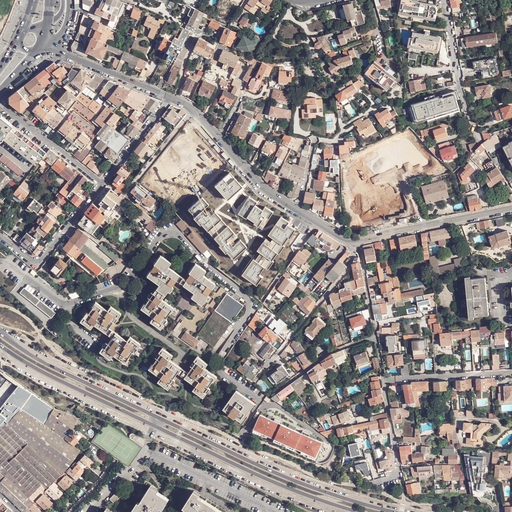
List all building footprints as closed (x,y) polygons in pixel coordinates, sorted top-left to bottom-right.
[(110,19),(112,14),(112,13),(111,13),(114,6),(100,0),(82,0),(84,8),(110,19)] [(125,6),(126,3),(119,0),(100,0),(114,6),(111,13),(112,13),(112,14),(116,15),(121,4),(125,6)] [(226,0),(223,6),(229,10),(236,0),(226,0)] [(271,0),(249,0),(245,8),(253,13),(254,14),(257,9),(256,8),(258,4),(263,7),(261,9),(267,13),(271,7),(268,5),(271,0)] [(375,0),(378,9),(391,7),(389,0),(375,0)] [(435,6),(403,0),(401,0),(399,14),(435,21),(437,10),(435,6)] [(354,6),(352,1),(344,3),(344,5),(345,8),(348,18),(348,21),(351,20),(353,25),(353,26),(359,24),(355,12),(354,6)] [(141,12),(133,8),(131,16),(138,19),(139,20),(141,12)] [(207,14),(196,8),(195,8),(193,13),(192,16),(191,16),(188,24),(186,29),(189,30),(195,33),(197,34),(205,31),(207,28),(203,26),(202,30),(198,28),(203,16),(206,17),(207,14)] [(365,22),(361,10),(355,12),(359,24),(365,22)] [(192,16),(193,13),(189,12),(185,22),(188,24),(191,16),(192,16)] [(105,25),(84,13),(81,22),(103,32),(105,26),(105,25)] [(164,23),(166,20),(165,20),(163,19),(159,17),(158,20),(148,16),(144,24),(152,27),(148,36),(154,38),(161,21),(164,23)] [(250,19),(245,16),(240,23),(245,27),(246,26),(250,19)] [(220,23),(211,20),(208,25),(217,30),(220,23)] [(111,29),(105,26),(103,32),(81,22),(79,32),(105,43),(111,29)] [(345,38),(352,36),(353,37),(361,35),(360,31),(359,30),(358,26),(355,28),(355,27),(350,28),(350,29),(343,31),(345,38)] [(225,27),(219,41),(230,45),(232,41),(233,41),(233,40),(232,40),(236,32),(225,27)] [(343,29),(337,31),(341,45),(347,43),(345,38),(343,29)] [(362,31),(360,31),(361,35),(363,41),(364,40),(373,31),(373,30),(372,29),(370,29),(368,29),(362,31)] [(424,31),(414,29),(409,52),(408,58),(416,60),(417,54),(437,58),(441,34),(430,32),(430,31),(424,30),(424,31)] [(182,61),(195,33),(189,30),(187,35),(183,44),(174,62),(170,71),(171,71),(167,82),(172,84),(175,77),(179,67),(181,68),(182,61)] [(105,43),(79,32),(76,39),(85,43),(84,45),(74,41),(71,46),(72,51),(87,57),(89,52),(102,58),(106,48),(108,44),(105,43)] [(468,46),(498,42),(496,33),(493,34),(467,38),(468,46)] [(252,40),(244,35),(236,47),(244,50),(249,49),(253,49),(260,38),(255,35),(252,40)] [(326,50),(328,53),(334,51),(326,38),(324,36),(318,38),(321,42),(326,50)] [(158,47),(166,52),(172,41),(164,37),(162,41),(160,40),(159,43),(160,43),(158,47)] [(164,56),(174,62),(183,44),(173,38),(172,41),(166,52),(164,56)] [(211,58),(218,43),(215,41),(213,44),(199,38),(193,50),(211,58)] [(323,52),(324,52),(326,50),(321,42),(318,44),(323,52)] [(227,52),(229,48),(218,43),(211,58),(210,60),(217,63),(218,60),(224,62),(222,67),(226,69),(228,64),(234,67),(231,73),(237,75),(242,65),(237,62),(239,57),(227,52)] [(106,48),(109,50),(112,51),(118,53),(121,54),(123,55),(125,52),(108,44),(106,48)] [(342,66),(343,67),(358,61),(354,49),(350,51),(349,50),(344,52),(345,55),(343,56),(344,58),(340,59),(335,53),(334,51),(328,53),(330,56),(332,58),(334,60),(342,66)] [(328,59),(332,58),(330,56),(328,53),(326,50),(324,52),(328,59)] [(123,55),(121,58),(127,61),(129,62),(132,55),(128,53),(125,52),(123,55)] [(255,60),(251,58),(240,53),(239,54),(242,56),(241,57),(245,59),(248,61),(248,62),(249,63),(250,61),(253,63),(252,66),(251,66),(243,79),(248,82),(252,74),(257,64),(254,62),(255,60)] [(132,55),(129,62),(136,65),(139,59),(132,55)] [(481,69),(493,67),(493,63),(496,62),(495,57),(473,62),(474,69),(481,68),(481,69)] [(147,62),(139,59),(136,65),(135,68),(142,72),(143,69),(144,67),(147,62)] [(55,61),(46,68),(57,80),(60,83),(64,87),(73,80),(69,75),(75,66),(61,60),(57,64),(55,61)] [(339,69),(342,66),(334,60),(331,61),(332,63),(331,64),(331,65),(332,66),(329,68),(330,70),(331,72),(332,74),(334,72),(339,69)] [(261,62),(259,61),(258,63),(261,65),(260,68),(259,68),(258,70),(259,70),(258,71),(257,71),(255,76),(261,79),(265,73),(269,74),(272,67),(273,66),(271,65),(272,63),(265,63),(262,61),(261,62)] [(383,70),(385,68),(375,61),(374,63),(383,70)] [(387,65),(385,68),(383,70),(374,63),(367,73),(389,90),(396,80),(386,73),(388,71),(390,68),(387,65)] [(69,75),(73,80),(81,69),(75,66),(69,75)] [(279,80),(289,81),(291,81),(292,71),(284,70),(285,67),(280,66),(279,80)] [(497,66),(493,67),(481,69),(482,74),(490,73),(490,74),(498,73),(497,66)] [(46,68),(35,76),(41,83),(47,78),(48,80),(49,79),(48,78),(49,76),(51,78),(53,77),(54,79),(50,82),(52,85),(57,80),(46,68)] [(69,105),(71,107),(73,105),(78,99),(76,97),(80,92),(84,88),(85,87),(95,74),(88,71),(81,69),(73,80),(64,87),(67,90),(61,97),(54,106),(56,108),(59,111),(63,114),(67,110),(66,109),(69,105)] [(203,75),(203,76),(212,81),(216,81),(218,77),(205,71),(203,75)] [(397,79),(388,71),(386,73),(396,80),(397,79)] [(200,83),(201,80),(203,76),(203,75),(200,73),(199,75),(195,73),(193,77),(190,75),(189,77),(188,76),(182,89),(183,89),(190,92),(196,81),(200,83)] [(100,92),(109,80),(102,77),(95,74),(85,87),(94,91),(95,90),(98,92),(96,94),(97,96),(100,92)] [(41,83),(35,76),(25,85),(30,92),(32,94),(34,96),(36,100),(47,90),(43,85),(41,83)] [(261,79),(255,76),(253,80),(252,79),(248,85),(249,86),(249,87),(255,90),(259,83),(263,85),(266,81),(261,79)] [(47,78),(41,83),(43,85),(47,90),(52,85),(50,82),(48,80),(47,78)] [(229,82),(221,78),(220,82),(220,83),(227,86),(229,82)] [(157,86),(162,88),(165,81),(166,81),(161,79),(157,86)] [(238,96),(240,91),(239,86),(238,86),(240,82),(234,79),(231,84),(234,85),(233,88),(232,87),(231,88),(233,89),(231,92),(238,96)] [(420,79),(409,82),(411,92),(415,92),(422,90),(420,79)] [(37,105),(32,110),(43,119),(45,117),(54,106),(61,97),(56,94),(53,98),(54,99),(50,104),(44,99),(48,95),(49,96),(60,83),(57,80),(52,85),(47,90),(46,91),(36,100),(39,102),(37,105)] [(108,98),(112,93),(119,84),(114,82),(109,80),(100,92),(108,98)] [(357,89),(365,84),(360,80),(353,84),(351,81),(346,84),(348,86),(346,87),(345,85),(335,90),(336,91),(336,95),(338,94),(341,101),(348,97),(352,94),(358,90),(357,89)] [(210,97),(215,86),(204,81),(198,93),(203,95),(204,94),(210,97)] [(108,98),(106,100),(117,109),(122,102),(124,100),(132,90),(126,87),(119,84),(112,93),(108,98)] [(492,96),(491,92),(490,89),(489,84),(476,87),(477,93),(482,92),(483,96),(483,97),(483,98),(492,96)] [(25,85),(22,87),(27,93),(27,94),(28,96),(29,97),(32,94),(30,92),(25,85)] [(22,87),(17,90),(24,99),(28,96),(27,94),(27,93),(22,87)] [(291,92),(274,89),(272,98),(289,102),(291,92)] [(10,103),(24,115),(31,106),(24,99),(17,90),(9,97),(10,103)] [(132,90),(124,100),(136,109),(137,108),(147,95),(139,92),(132,90)] [(233,100),(235,101),(238,97),(224,91),(223,90),(222,91),(220,92),(219,93),(222,95),(219,101),(225,104),(224,105),(229,107),(233,100)] [(430,119),(462,109),(459,99),(456,91),(437,97),(428,100),(413,104),(414,106),(418,121),(419,123),(430,119)] [(76,97),(78,99),(88,107),(92,102),(80,92),(76,97)] [(31,101),(32,102),(33,102),(34,102),(37,105),(39,102),(36,100),(34,96),(32,94),(29,97),(32,101),(31,101)] [(145,112),(150,115),(161,101),(154,98),(147,95),(137,108),(141,111),(142,110),(144,107),(146,107),(143,111),(145,112)] [(312,112),(316,112),(323,111),(322,99),(316,100),(316,97),(304,98),(305,109),(302,109),(303,118),(313,117),(312,112)] [(78,99),(73,105),(91,119),(95,114),(97,115),(93,121),(102,128),(104,125),(106,123),(114,112),(116,110),(117,109),(106,100),(100,108),(96,113),(88,107),(78,99)] [(31,106),(24,115),(27,117),(32,110),(37,105),(34,102),(33,102),(32,102),(33,104),(31,106)] [(92,102),(88,107),(96,113),(100,108),(92,102)] [(292,109),(271,104),(269,114),(277,116),(277,114),(287,116),(291,116),(292,109)] [(509,117),(511,115),(511,107),(511,105),(501,108),(495,111),(498,121),(503,119),(503,120),(509,118),(509,119),(510,118),(509,117)] [(56,108),(54,106),(45,117),(48,120),(47,122),(49,124),(51,122),(58,113),(54,110),(56,108)] [(397,114),(395,111),(391,113),(388,108),(386,110),(380,113),(380,112),(376,114),(382,124),(389,119),(393,117),(394,119),(398,116),(397,114)] [(167,111),(162,116),(176,127),(183,118),(172,109),(169,113),(167,111)] [(463,112),(462,109),(430,119),(431,122),(463,112)] [(124,110),(120,116),(121,116),(126,120),(128,119),(130,116),(132,113),(133,113),(130,110),(128,113),(124,110)] [(59,111),(58,113),(51,122),(56,126),(65,115),(59,111)] [(253,115),(246,111),(244,115),(241,114),(237,122),(232,132),(238,134),(238,133),(245,137),(248,131),(246,129),(253,115)] [(73,122),(74,123),(76,124),(81,129),(83,130),(85,132),(93,138),(97,133),(99,131),(92,126),(92,127),(79,117),(73,112),(68,118),(69,119),(73,122)] [(106,123),(111,126),(114,129),(117,125),(115,124),(121,116),(120,116),(114,112),(106,123)] [(264,114),(256,112),(255,114),(257,115),(255,118),(260,121),(264,114)] [(0,141),(2,138),(13,125),(1,115),(0,116),(0,141)] [(136,118),(132,124),(139,129),(141,126),(143,124),(136,118)] [(363,122),(361,118),(353,122),(356,126),(357,125),(359,127),(357,128),(361,134),(364,132),(366,136),(376,129),(369,118),(363,122)] [(67,120),(58,131),(65,137),(67,135),(74,126),(72,124),(73,122),(69,119),(67,120)] [(220,129),(221,129),(222,128),(225,122),(220,119),(216,125),(220,129)] [(232,132),(237,122),(233,120),(228,130),(232,132)] [(158,124),(157,123),(154,127),(151,130),(159,137),(160,136),(159,135),(167,125),(161,121),(158,124)] [(126,131),(133,137),(136,133),(139,129),(132,124),(129,122),(127,125),(125,128),(124,127),(121,131),(123,133),(126,129),(128,130),(128,131),(127,130),(126,131)] [(99,131),(97,133),(102,137),(111,126),(106,123),(104,125),(102,128),(101,128),(101,129),(99,131)] [(443,128),(442,124),(424,130),(426,136),(435,134),(437,140),(447,137),(444,127),(443,128)] [(36,165),(39,161),(43,157),(46,152),(13,125),(2,138),(36,165)] [(74,126),(67,135),(75,141),(83,130),(81,129),(80,131),(74,126)] [(111,126),(102,137),(100,139),(110,147),(118,153),(123,147),(128,140),(115,130),(115,129),(114,129),(111,126)] [(85,132),(83,130),(75,141),(81,145),(79,147),(82,150),(90,139),(84,134),(85,132)] [(159,137),(151,130),(145,137),(146,138),(143,142),(156,152),(158,149),(155,146),(154,147),(153,145),(155,143),(156,144),(159,141),(162,143),(164,141),(159,137)] [(264,137),(265,138),(267,133),(269,131),(266,131),(263,137),(255,132),(249,143),(258,147),(264,137)] [(482,132),(485,141),(486,142),(492,137),(491,133),(488,133),(487,133),(486,133),(484,132),(482,132)] [(197,171),(215,149),(194,133),(177,155),(197,171)] [(283,136),(280,143),(285,145),(288,139),(290,140),(293,136),(289,135),(285,134),(283,136)] [(486,151),(488,149),(500,141),(495,134),(493,135),(494,136),(492,137),(486,142),(485,141),(482,144),(483,145),(485,149),(486,151)] [(67,135),(65,137),(70,141),(73,143),(75,141),(67,135)] [(340,145),(340,154),(340,156),(351,152),(349,145),(355,144),(353,135),(346,137),(347,141),(345,141),(345,144),(340,145)] [(291,141),(288,147),(291,149),(297,152),(304,138),(293,136),(290,140),(291,141)] [(110,147),(100,139),(95,146),(104,154),(110,147)] [(262,149),(263,149),(270,153),(271,153),(276,145),(267,140),(262,149)] [(70,141),(65,148),(68,150),(73,143),(70,141)] [(143,142),(142,141),(134,151),(142,157),(145,153),(146,151),(149,153),(152,151),(152,153),(154,154),(156,152),(143,142)] [(451,148),(449,142),(439,145),(444,161),(454,158),(453,156),(458,154),(455,146),(451,148)] [(464,149),(468,155),(474,151),(470,145),(464,149)] [(483,145),(479,146),(477,148),(478,149),(476,151),(479,154),(480,154),(485,149),(483,145)] [(273,161),(281,165),(288,152),(284,150),(285,147),(283,146),(282,147),(280,146),(273,161)] [(302,154),(307,157),(310,146),(307,146),(306,150),(304,150),(302,154)] [(82,153),(77,158),(79,159),(81,161),(89,151),(88,151),(90,149),(87,147),(82,153)] [(118,153),(110,147),(104,154),(113,161),(119,154),(118,153)] [(324,148),(325,159),(334,159),(333,152),(337,152),(337,148),(333,148),(333,147),(324,148)] [(52,164),(59,155),(54,152),(50,148),(46,152),(43,157),(46,160),(52,164)] [(291,149),(288,155),(292,157),(294,153),(298,155),(300,153),(297,152),(291,149)] [(486,151),(485,149),(480,154),(482,157),(486,155),(488,154),(487,151),(486,151)] [(142,157),(134,151),(132,154),(139,160),(142,157)] [(0,157),(0,159),(20,176),(24,171),(3,154),(0,157)] [(394,215),(410,210),(400,183),(398,183),(394,172),(397,171),(393,159),(377,164),(375,159),(351,167),(347,157),(344,159),(348,171),(351,170),(356,185),(347,188),(360,226),(364,225),(363,222),(371,219),(364,197),(384,189),(388,202),(387,202),(389,209),(392,208),(394,215)] [(298,166),(305,169),(307,161),(300,158),(298,166)] [(52,167),(60,173),(66,166),(58,159),(52,167)] [(339,159),(326,160),(326,166),(332,166),(332,172),(339,173),(339,164),(339,159)] [(495,165),(492,160),(486,164),(488,168),(489,168),(492,166),(494,170),(487,174),(489,176),(484,179),(489,187),(501,180),(503,183),(505,181),(495,165)] [(92,169),(96,165),(91,161),(87,166),(92,169)] [(279,169),(281,165),(273,161),(271,165),(279,169)] [(463,180),(467,177),(475,169),(469,163),(465,167),(466,169),(463,172),(461,171),(458,174),(461,181),(463,180)] [(287,178),(289,175),(291,168),(284,164),(279,173),(287,178)] [(298,196),(305,169),(298,166),(293,164),(291,168),(289,175),(295,177),(293,183),(288,196),(292,199),(298,196)] [(101,169),(96,165),(92,169),(101,177),(104,173),(101,170),(101,169)] [(66,166),(60,173),(69,180),(75,173),(66,166)] [(129,172),(122,167),(116,173),(118,174),(114,180),(114,179),(111,182),(116,187),(119,184),(123,179),(125,181),(130,175),(128,173),(129,172)] [(441,169),(433,172),(434,177),(444,175),(441,169)] [(469,176),(470,176),(476,170),(475,169),(467,177),(469,176)] [(69,180),(68,181),(71,183),(80,172),(77,170),(75,173),(69,180)] [(327,172),(320,170),(319,179),(325,180),(327,172)] [(0,192),(8,183),(11,178),(3,171),(1,172),(0,173),(0,192)] [(243,187),(229,172),(215,185),(228,201),(243,187)] [(264,179),(269,184),(272,181),(274,182),(275,181),(277,177),(273,174),(273,175),(268,172),(264,179)] [(73,186),(75,187),(78,183),(84,176),(81,174),(78,178),(75,183),(74,184),(74,185),(73,186)] [(84,176),(78,183),(82,186),(88,179),(84,176)] [(278,190),(281,184),(282,180),(277,177),(275,181),(274,182),(272,186),(275,188),(278,190)] [(16,190),(20,185),(11,178),(8,183),(16,190)] [(319,179),(315,179),(313,189),(317,189),(324,191),(325,180),(319,179)] [(412,184),(415,191),(420,189),(419,187),(422,186),(422,185),(421,181),(412,184)] [(423,187),(428,203),(448,197),(443,181),(423,187)] [(20,185),(29,192),(31,189),(22,182),(20,185)] [(63,187),(60,191),(67,197),(72,190),(74,188),(69,184),(67,182),(63,187)] [(74,188),(72,190),(83,198),(86,195),(89,192),(86,190),(85,191),(84,190),(85,189),(84,188),(82,186),(78,183),(75,187),(74,188)] [(122,193),(126,187),(121,183),(116,189),(122,193)] [(156,200),(137,184),(131,191),(135,195),(138,197),(135,199),(141,204),(143,201),(150,207),(156,200)] [(14,193),(23,200),(29,192),(20,185),(16,190),(14,193)] [(119,205),(125,197),(122,193),(116,189),(114,191),(111,188),(99,203),(101,205),(100,205),(101,206),(99,208),(110,216),(113,212),(111,209),(116,202),(119,205)] [(316,196),(317,189),(313,189),(310,188),(310,192),(306,191),(304,201),(314,203),(315,199),(316,196)] [(77,197),(82,200),(83,198),(72,190),(67,197),(68,198),(69,199),(71,200),(75,195),(77,197)] [(60,191),(57,195),(58,197),(56,200),(59,202),(58,203),(59,204),(60,203),(63,205),(67,201),(66,200),(68,198),(67,197),(60,191)] [(335,193),(325,191),(323,198),(328,198),(327,199),(334,200),(335,194),(335,193)] [(208,204),(202,197),(189,209),(195,216),(194,217),(200,225),(202,223),(220,244),(219,246),(226,253),(227,252),(233,258),(246,246),(240,239),(236,243),(230,236),(234,232),(228,225),(227,226),(221,219),(221,218),(215,211),(211,214),(210,212),(207,215),(202,209),(208,204)] [(33,210),(40,215),(43,212),(48,206),(46,204),(44,207),(34,198),(28,207),(33,211),(33,210)] [(256,206),(259,203),(250,198),(240,215),(260,227),(264,220),(268,223),(275,213),(266,208),(264,211),(256,206)] [(474,210),(481,209),(479,202),(478,202),(477,198),(468,201),(469,205),(465,205),(467,211),(474,210)] [(54,221),(56,223),(58,220),(57,218),(63,211),(61,209),(56,206),(53,203),(51,202),(48,206),(50,207),(48,210),(55,216),(55,217),(52,215),(50,218),(53,220),(54,221)] [(96,205),(93,203),(89,208),(85,212),(86,213),(93,219),(98,223),(102,218),(103,219),(109,223),(110,216),(99,208),(96,205)] [(333,216),(334,207),(332,207),(326,205),(325,210),(325,214),(333,216)] [(36,216),(38,218),(39,217),(40,216),(40,215),(33,210),(33,211),(28,207),(26,209),(35,217),(36,216)] [(152,232),(158,223),(143,211),(141,209),(137,213),(148,222),(150,220),(151,221),(146,227),(148,229),(151,231),(152,232)] [(80,225),(92,234),(100,225),(99,224),(98,223),(93,219),(86,213),(82,218),(83,219),(81,221),(82,222),(80,225)] [(51,225),(54,221),(53,220),(50,218),(46,214),(43,217),(42,216),(40,215),(40,216),(39,217),(40,218),(37,222),(41,225),(39,226),(45,230),(47,228),(49,230),(52,226),(51,225)] [(333,224),(343,230),(342,217),(340,216),(339,220),(341,220),(340,222),(335,218),(333,224)] [(290,222),(282,217),(270,235),(274,238),(269,246),(264,243),(258,251),(262,253),(256,261),(254,259),(243,275),(258,285),(264,277),(260,275),(266,267),(269,270),(275,262),(273,261),(279,253),(280,254),(286,246),(284,245),(289,237),(291,238),(297,229),(289,225),(290,222)] [(176,225),(183,232),(188,228),(182,220),(176,225)] [(480,222),(482,228),(490,227),(489,225),(488,220),(480,222)] [(42,236),(46,231),(45,230),(39,226),(37,224),(35,227),(33,226),(29,232),(32,235),(33,234),(38,239),(41,235),(42,236)] [(449,228),(430,232),(432,241),(439,240),(440,245),(442,246),(445,245),(446,243),(445,238),(451,237),(449,228)] [(85,254),(104,270),(109,266),(83,244),(89,237),(79,229),(69,240),(78,248),(82,251),(84,253),(85,254)] [(311,237),(308,240),(314,245),(315,243),(319,246),(328,251),(336,249),(340,243),(336,240),(335,239),(323,232),(319,230),(314,234),(311,237)] [(489,236),(493,248),(500,246),(511,242),(508,230),(489,236)] [(28,249),(33,253),(37,247),(34,245),(32,243),(35,240),(26,232),(21,239),(20,241),(29,248),(28,249)] [(203,255),(204,254),(208,250),(193,233),(188,238),(203,255)] [(426,233),(422,234),(424,253),(425,259),(430,258),(429,251),(428,242),(426,233)] [(399,238),(400,238),(401,248),(401,249),(418,247),(416,235),(415,234),(407,236),(399,238)] [(400,238),(399,238),(395,239),(390,240),(392,250),(401,248),(400,238)] [(78,248),(69,240),(64,247),(73,255),(78,248)] [(384,249),(382,242),(379,243),(375,243),(376,251),(384,249)] [(99,247),(115,261),(121,257),(103,243),(100,246),(99,247)] [(41,251),(44,247),(40,244),(37,247),(33,253),(32,254),(34,255),(37,255),(41,251)] [(300,249),(293,260),(303,267),(312,254),(304,248),(304,245),(300,249)] [(82,251),(78,248),(73,255),(76,258),(82,251)] [(377,259),(376,256),(374,248),(365,249),(367,261),(377,259)] [(208,250),(204,254),(208,259),(212,255),(208,250)] [(350,252),(351,252),(348,250),(345,254),(340,260),(342,262),(350,252)] [(87,262),(100,272),(104,270),(85,254),(82,257),(83,259),(82,261),(86,263),(87,262)] [(176,281),(180,276),(166,266),(169,262),(158,255),(155,259),(156,260),(153,265),(149,271),(150,272),(147,277),(158,285),(151,294),(152,294),(148,299),(144,305),(145,305),(141,311),(152,319),(150,323),(160,330),(166,322),(165,321),(169,316),(170,316),(174,310),(173,310),(176,304),(165,297),(176,281)] [(439,267),(456,263),(440,267),(438,255),(430,257),(437,256),(439,267)] [(440,274),(457,270),(456,263),(439,267),(437,256),(430,257),(432,273),(440,272),(440,274)] [(465,269),(457,270),(458,271),(465,269),(462,257),(455,259),(462,258),(465,269)] [(393,281),(392,277),(389,258),(386,258),(386,261),(385,261),(388,277),(384,278),(381,262),(377,263),(380,275),(381,283),(384,283),(393,281)] [(456,263),(457,270),(465,269),(462,258),(455,259),(456,263)] [(51,270),(57,275),(66,264),(65,263),(60,259),(51,270)] [(329,259),(312,279),(319,285),(327,275),(336,265),(329,259)] [(335,282),(348,267),(342,262),(340,260),(336,265),(327,275),(335,282)] [(354,271),(361,269),(360,262),(360,261),(353,263),(353,267),(354,271)] [(86,263),(98,274),(100,272),(87,262),(86,263)] [(180,276),(176,281),(195,294),(192,298),(203,306),(205,302),(204,300),(207,295),(208,296),(212,290),(211,288),(214,284),(203,276),(206,271),(195,264),(192,268),(193,269),(190,274),(189,273),(184,279),(180,276)] [(363,277),(362,277),(361,269),(354,271),(355,279),(357,279),(363,277)] [(359,288),(365,285),(363,276),(362,277),(363,277),(357,279),(358,282),(356,282),(357,284),(357,283),(359,288)] [(421,295),(424,295),(423,289),(400,294),(397,276),(392,277),(393,281),(395,290),(397,300),(400,299),(410,297),(421,295)] [(467,279),(470,278),(470,276),(465,277),(469,319),(474,318),(473,316),(471,316),(467,279)] [(287,296),(295,284),(286,277),(278,288),(287,296)] [(485,277),(470,278),(467,279),(471,316),(473,316),(488,314),(485,277)] [(347,291),(354,289),(351,281),(345,283),(347,290),(347,291)] [(395,290),(393,281),(384,283),(386,292),(395,290)] [(297,286),(295,284),(287,296),(289,297),(297,286)] [(309,296),(312,292),(302,284),(299,287),(309,296)] [(366,290),(365,285),(359,288),(354,289),(347,291),(346,291),(340,293),(342,302),(353,298),(352,295),(362,292),(366,290)] [(69,295),(74,293),(67,286),(63,289),(69,295)] [(56,312),(25,287),(20,293),(52,318),(56,312)] [(394,301),(397,300),(395,290),(386,292),(384,292),(385,296),(389,296),(390,302),(394,301)] [(435,294),(434,292),(424,295),(426,303),(430,302),(433,302),(435,301),(435,294)] [(332,305),(342,302),(340,293),(339,293),(330,296),(332,305)] [(227,294),(215,311),(232,322),(244,306),(227,294)] [(305,306),(311,311),(317,303),(307,295),(302,301),(297,297),(295,300),(299,304),(300,306),(303,308),(305,306)] [(326,304),(324,302),(320,307),(328,313),(329,312),(327,305),(326,304)] [(387,304),(386,302),(376,305),(373,305),(372,305),(374,314),(388,311),(387,304)] [(95,327),(107,335),(110,330),(114,324),(113,323),(116,317),(118,318),(121,314),(110,307),(107,311),(96,304),(92,309),(92,308),(88,314),(89,315),(86,320),(84,319),(81,324),(91,331),(95,327)] [(187,332),(182,339),(195,348),(199,342),(198,340),(200,337),(215,347),(232,322),(215,311),(195,339),(187,332)] [(388,314),(388,311),(374,314),(375,320),(378,320),(377,316),(388,314)] [(346,317),(347,321),(351,320),(353,329),(367,325),(364,316),(359,318),(358,314),(346,317)] [(255,315),(249,325),(253,328),(260,318),(255,315)] [(307,330),(305,333),(313,339),(317,333),(320,336),(325,330),(322,328),(326,322),(319,316),(317,318),(316,318),(314,320),(315,321),(310,327),(309,326),(306,330),(307,330)] [(281,333),(287,326),(279,320),(273,326),(281,333)] [(383,334),(392,334),(392,327),(381,328),(380,328),(379,329),(377,331),(378,336),(381,336),(383,336),(383,334)] [(509,328),(498,331),(498,332),(505,332),(505,340),(510,339),(509,335),(509,328)] [(129,343),(110,330),(107,335),(113,340),(109,345),(106,350),(104,349),(101,354),(112,361),(115,357),(127,365),(131,360),(132,361),(135,356),(136,355),(134,354),(138,349),(139,350),(142,345),(132,338),(129,343)] [(263,331),(260,334),(268,341),(270,339),(272,341),(274,342),(276,339),(278,337),(271,330),(270,330),(267,334),(263,331)] [(472,341),(481,340),(480,336),(480,330),(471,331),(471,336),(472,341)] [(461,337),(461,331),(440,334),(441,345),(453,343),(453,338),(461,338),(461,337)] [(495,335),(491,335),(491,344),(495,344),(505,343),(505,340),(505,332),(498,332),(495,333),(495,335)] [(481,340),(481,345),(491,344),(491,335),(491,333),(487,334),(487,335),(480,336),(481,340)] [(397,344),(396,335),(393,335),(387,336),(387,340),(388,344),(389,344),(397,344)] [(306,351),(301,343),(297,339),(291,344),(295,348),(295,347),(301,354),(306,351)] [(416,355),(425,354),(427,354),(425,339),(412,341),(413,355),(414,355),(416,355)] [(266,359),(276,348),(270,343),(264,351),(263,350),(262,351),(263,352),(261,354),(266,359)] [(179,375),(182,370),(168,360),(171,356),(161,348),(157,353),(159,354),(156,359),(154,358),(152,361),(150,364),(151,365),(148,370),(160,378),(157,383),(168,390),(171,386),(170,385),(173,380),(174,380),(178,375),(179,375)] [(338,351),(333,353),(337,362),(346,358),(347,357),(343,350),(338,351)] [(309,356),(306,351),(301,354),(305,361),(304,362),(308,366),(313,363),(309,356)] [(366,351),(354,355),(355,358),(358,365),(370,361),(366,351)] [(315,352),(309,356),(313,363),(320,357),(315,352)] [(327,358),(321,362),(324,368),(337,362),(333,353),(327,358)] [(402,354),(386,356),(387,366),(395,365),(403,364),(402,354)] [(248,359),(245,356),(241,361),(244,364),(243,365),(255,374),(256,376),(261,369),(247,359),(248,359)] [(182,370),(179,375),(196,387),(193,392),(204,399),(207,395),(205,394),(209,389),(210,389),(214,383),(212,382),(214,380),(216,377),(205,369),(208,365),(197,358),(194,362),(196,363),(192,368),(191,367),(188,371),(186,373),(182,370)] [(324,368),(321,362),(314,367),(308,371),(313,382),(313,381),(318,378),(319,378),(327,373),(326,372),(324,368)] [(337,362),(324,368),(326,372),(339,366),(337,362)] [(400,369),(401,375),(410,375),(409,368),(408,363),(403,363),(403,364),(403,369),(400,369)] [(241,364),(238,369),(252,379),(255,374),(243,365),(241,364)] [(290,374),(282,364),(278,368),(279,369),(272,374),(278,383),(290,374)] [(0,371),(0,404),(18,386),(6,377),(0,371)] [(382,394),(379,376),(372,378),(372,380),(371,380),(371,382),(369,383),(370,385),(368,386),(370,395),(366,396),(367,399),(369,399),(374,397),(382,394)] [(300,377),(296,380),(298,383),(298,382),(305,391),(309,388),(300,377)] [(357,377),(346,383),(347,385),(351,384),(358,380),(357,377)] [(481,378),(476,378),(477,388),(486,387),(486,384),(486,378),(481,378)] [(466,388),(465,379),(461,379),(456,380),(457,389),(460,388),(466,388)] [(446,384),(445,380),(434,381),(435,389),(446,388),(446,384)] [(415,407),(416,409),(420,408),(418,394),(420,394),(423,392),(423,390),(429,389),(428,381),(422,382),(411,382),(415,407)] [(292,387),(294,389),(299,395),(305,391),(298,382),(298,383),(292,387)] [(411,382),(403,383),(407,404),(408,403),(409,407),(415,407),(411,382)] [(272,398),(277,402),(282,398),(286,395),(294,389),(292,387),(290,384),(281,391),(272,398)] [(505,401),(511,400),(511,385),(504,386),(499,386),(500,393),(498,393),(499,401),(505,401)] [(0,425),(4,421),(6,423),(20,409),(44,424),(45,425),(52,413),(18,386),(0,404),(0,425)] [(238,393),(225,411),(244,424),(257,406),(238,393)] [(382,394),(374,397),(369,399),(371,405),(384,401),(382,394)] [(291,411),(292,410),(283,404),(285,401),(289,399),(286,395),(282,398),(277,402),(282,405),(291,411)] [(399,408),(391,408),(393,422),(402,422),(402,416),(409,416),(409,407),(399,408)] [(27,443),(31,447),(44,424),(20,409),(6,423),(11,428),(13,426),(20,432),(18,435),(27,443)] [(331,416),(334,421),(335,424),(351,418),(348,410),(331,416)] [(44,424),(31,447),(65,471),(81,451),(64,438),(79,419),(53,411),(52,413),(45,425),(44,424)] [(330,412),(324,414),(326,419),(327,419),(329,423),(334,421),(331,416),(330,412)] [(268,417),(261,414),(255,429),(269,435),(276,438),(296,447),(303,450),(317,456),(320,448),(323,442),(316,439),(317,436),(304,430),(302,433),(296,430),(297,427),(290,424),(289,427),(282,424),(283,421),(269,415),(268,417)] [(374,421),(366,422),(368,430),(370,429),(382,427),(383,433),(390,432),(388,418),(380,420),(374,421)] [(0,472),(0,473),(10,463),(9,462),(14,457),(27,443),(18,435),(11,428),(6,423),(4,421),(0,425),(0,472)] [(479,438),(481,438),(481,433),(483,431),(484,432),(487,432),(493,427),(493,423),(481,423),(478,425),(477,424),(473,424),(473,423),(464,422),(464,431),(471,431),(471,438),(467,438),(467,444),(478,445),(479,438)] [(354,432),(353,429),(352,425),(337,428),(339,435),(354,432)] [(13,426),(11,428),(18,435),(20,432),(13,426)] [(268,437),(269,435),(255,429),(254,428),(253,431),(268,437)] [(66,438),(73,444),(76,440),(78,441),(82,436),(73,429),(66,438)] [(320,431),(329,438),(333,429),(331,429),(326,430),(320,431)] [(447,444),(447,446),(452,446),(454,446),(457,446),(457,438),(456,432),(455,430),(451,430),(447,431),(445,431),(439,431),(440,435),(447,435),(448,439),(452,439),(452,444),(447,444)] [(404,437),(403,441),(421,443),(421,442),(421,438),(420,435),(420,434),(415,433),(415,437),(404,437)] [(295,449),(296,447),(276,438),(275,440),(295,449)] [(20,463),(48,489),(54,483),(56,481),(61,475),(31,447),(27,443),(14,457),(20,463)] [(458,455),(460,455),(460,448),(459,447),(457,446),(454,446),(452,446),(447,446),(442,445),(442,447),(445,447),(445,448),(455,448),(455,453),(458,453),(458,454),(458,455)] [(323,449),(320,448),(317,456),(303,450),(302,452),(318,460),(323,449)] [(389,471),(396,469),(392,449),(386,450),(387,456),(385,460),(376,462),(378,469),(388,467),(389,471)] [(412,454),(412,458),(413,461),(425,460),(424,456),(424,453),(422,453),(412,454)] [(449,464),(458,463),(458,455),(458,454),(449,454),(449,456),(449,464)] [(89,464),(92,461),(86,455),(81,460),(88,466),(93,471),(95,469),(89,464)] [(469,455),(465,455),(470,494),(477,495),(477,490),(473,489),(474,485),(473,485),(474,474),(471,474),(472,467),(470,467),(471,460),(469,460),(469,455)] [(477,456),(469,455),(469,460),(471,460),(470,467),(472,467),(471,474),(474,474),(473,485),(474,485),(473,489),(477,490),(477,495),(493,499),(493,493),(492,493),(492,487),(488,487),(488,488),(486,488),(486,482),(482,481),(483,471),(486,471),(486,464),(483,464),(483,456),(479,456),(479,455),(477,455),(477,456)] [(15,468),(20,463),(14,457),(9,462),(10,463),(15,468)] [(367,458),(355,461),(358,473),(361,473),(364,478),(370,470),(367,458)] [(74,469),(80,475),(81,476),(86,471),(85,470),(86,468),(91,472),(93,471),(88,466),(81,460),(78,463),(78,464),(78,465),(74,469)] [(34,504),(35,504),(36,502),(43,495),(44,493),(48,489),(20,463),(15,468),(10,463),(0,473),(9,481),(34,504)] [(504,474),(511,474),(511,466),(508,466),(508,464),(505,464),(502,464),(502,465),(496,465),(495,476),(504,477),(504,474)] [(465,483),(463,474),(463,469),(460,469),(460,465),(434,466),(435,473),(451,473),(452,477),(456,476),(456,479),(460,479),(460,480),(460,483),(465,483)] [(65,473),(74,481),(76,479),(70,474),(74,470),(71,467),(67,471),(65,471),(64,472),(65,473)] [(70,474),(76,479),(80,475),(74,469),(74,470),(70,474)] [(427,476),(433,475),(433,472),(432,470),(419,472),(419,473),(419,476),(420,480),(428,479),(427,476)] [(0,486),(2,488),(9,481),(0,473),(0,472),(0,486)] [(61,475),(56,481),(58,484),(65,490),(72,483),(65,477),(62,474),(61,475)] [(0,491),(13,504),(22,511),(26,511),(34,504),(9,481),(2,488),(0,489),(0,491)] [(407,494),(418,493),(416,483),(412,483),(405,485),(407,494)] [(62,494),(54,486),(47,493),(55,501),(62,494)] [(158,511),(161,508),(167,498),(153,489),(150,487),(140,503),(137,509),(135,508),(132,511),(158,511)] [(115,503),(121,496),(117,492),(113,496),(112,496),(110,499),(115,503)] [(219,511),(191,494),(183,507),(190,511),(219,511)] [(43,495),(36,502),(39,505),(46,511),(53,504),(45,497),(43,495)] [(170,500),(167,498),(161,508),(163,509),(170,500)] [(3,511),(8,508),(4,503),(0,507),(0,511),(3,511)]
